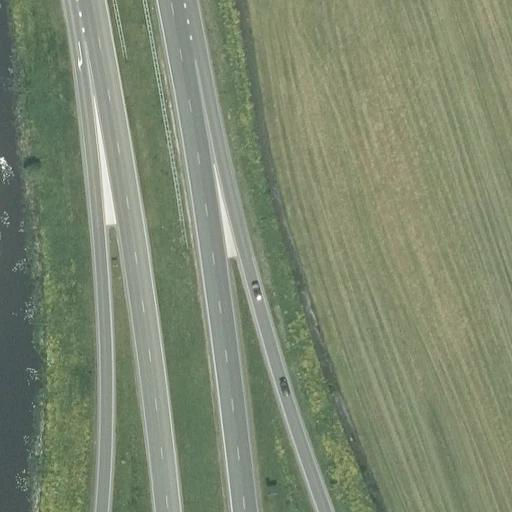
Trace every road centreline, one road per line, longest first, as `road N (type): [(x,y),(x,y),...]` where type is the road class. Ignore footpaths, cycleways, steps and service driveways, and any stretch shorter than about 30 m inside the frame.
road 1 (trunk): [(98,40),(167,511)]
road 2 (trunk): [(326,511),(182,61)]
road 3 (trunk): [(98,40),(102,511)]
road 4 (trunk): [(244,511),(182,61)]
